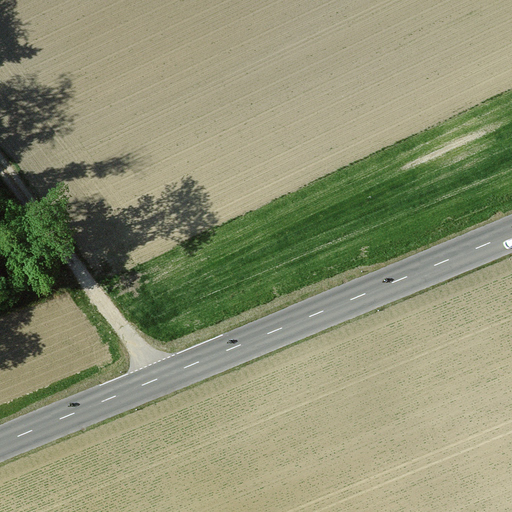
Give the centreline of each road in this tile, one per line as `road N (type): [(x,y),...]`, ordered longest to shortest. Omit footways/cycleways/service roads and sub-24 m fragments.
road 1 (secondary): [(511,230),(0,442)]
road 2 (track): [(158,377),(0,165)]
